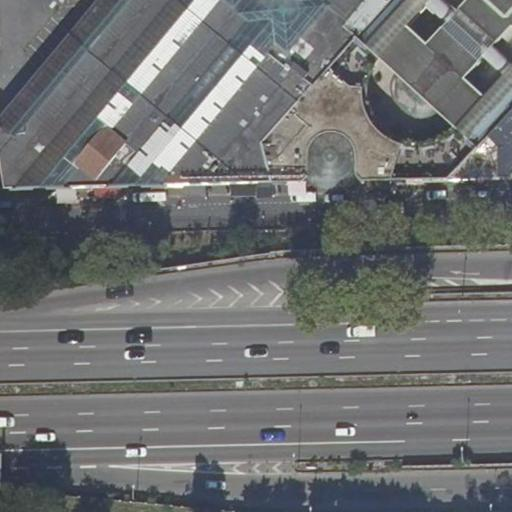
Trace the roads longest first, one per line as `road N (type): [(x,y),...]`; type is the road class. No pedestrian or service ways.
road 1 (trunk): [(511,268),(291,266),(75,305),(0,331)]
road 2 (trunk): [(0,461),(232,499),(511,491)]
road 3 (trunk): [(511,346),(0,363)]
road 4 (trunk): [(0,445),(511,429)]
road 5 (residential): [(485,218),(0,225)]
